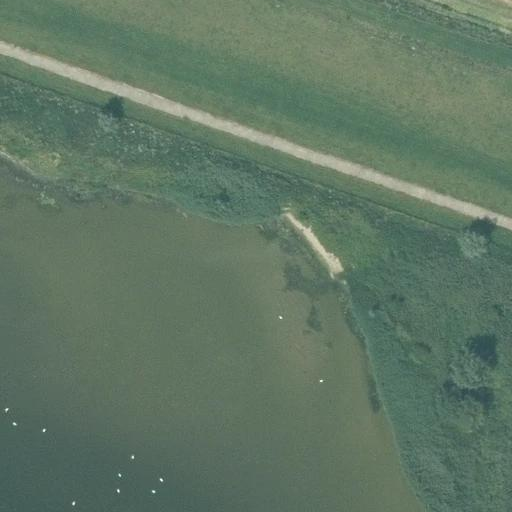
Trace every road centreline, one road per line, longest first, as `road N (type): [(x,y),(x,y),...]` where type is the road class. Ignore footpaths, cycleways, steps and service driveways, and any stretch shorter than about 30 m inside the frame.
road 1 (track): [(511,192),(0,13)]
road 2 (track): [(0,69),(511,247)]
road 3 (track): [(511,112),(185,0)]
road 4 (track): [(511,63),(322,0)]
